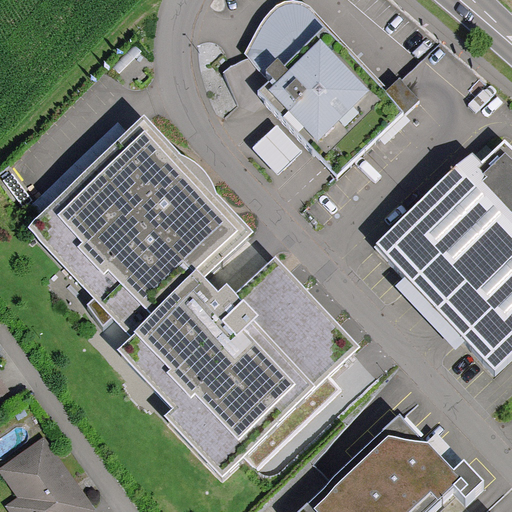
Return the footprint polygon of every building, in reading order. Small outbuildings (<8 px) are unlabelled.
[(338,175),(416,101),(400,83),(387,94),(310,9),(302,5),(292,3),(282,5),(273,11),(266,17),(257,30),(242,56),(269,84),(261,92),(338,175)] [(298,158),(274,132),(250,153),(274,179),(298,158)] [(38,235),(128,329),(196,264),(229,229),(143,134),(38,235)] [(387,246),(508,370),(511,366),(511,146),(495,163),(484,152),(387,246)] [(150,309),(128,330),(233,443),(336,348),(260,267),(215,311),(183,279),(150,309)] [(399,425),(307,511),(427,511),(442,498),(456,511),(475,502),(399,425)] [(86,511),(89,510),(38,438),(0,464),(0,480),(12,498),(1,505),(5,511),(86,511)]
